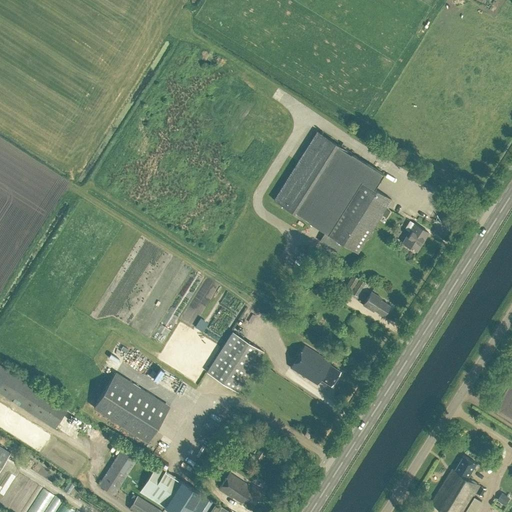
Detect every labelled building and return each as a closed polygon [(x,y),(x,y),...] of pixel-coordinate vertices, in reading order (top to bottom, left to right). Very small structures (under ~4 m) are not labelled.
[(358,252),(392,198),(373,186),(382,172),(317,131),(274,199),(325,231),(319,240),(336,251),(342,242),(358,252)] [(416,250),(428,231),(409,220),(405,228),(409,230),(402,241),(416,250)] [(390,232),(396,227),(393,223),(387,228),(390,232)] [(356,296),(365,282),(352,275),(344,288),(356,296)] [(175,326),(198,285),(188,279),(165,321),(175,326)] [(383,314),(389,304),(380,299),(381,297),(370,290),(362,303),(373,310),(374,309),(383,314)] [(142,295),(136,310),(144,313),(151,298),(142,295)] [(239,392),(264,351),(232,331),(207,372),(239,392)] [(330,385),(340,370),(329,364),(331,362),(304,344),(290,366),(317,383),(320,378),(330,385)] [(98,347),(97,351),(110,357),(112,351),(106,348),(105,350),(98,347)] [(335,355),(338,350),(333,347),(330,353),(335,355)] [(95,356),(93,359),(101,365),(104,361),(95,356)] [(0,393),(54,428),(66,408),(0,365),(0,393)] [(144,370),(137,380),(145,385),(152,375),(144,370)] [(148,441),(170,406),(116,371),(93,406),(148,441)] [(68,459),(5,420),(0,427),(0,441),(49,472),(56,477),(68,459)] [(309,438),(312,434),(306,430),(303,434),(309,438)] [(0,467),(10,451),(0,444),(0,467)] [(233,460),(238,451),(228,445),(223,453),(227,455),(227,457),(233,460)] [(114,494),(138,457),(122,446),(98,484),(114,494)] [(262,460),(267,453),(261,448),(256,455),(262,460)] [(469,477),(477,462),(464,454),(455,468),(452,466),(431,502),(447,511),(463,511),(480,484),(469,477)] [(232,511),(156,463),(140,492),(172,511),(189,511),(191,510),(193,511),(232,511)] [(250,486),(249,485),(249,484),(229,471),(218,488),(232,497),(232,496),(241,502),(244,498),(253,504),(263,490),(253,483),(250,486)] [(482,495),(487,488),(482,485),(477,492),(482,495)] [(502,493),(497,500),(505,505),(510,498),(502,493)] [(161,511),(162,511),(137,494),(128,508),(133,511),(161,511)] [(27,511),(35,511),(43,499),(37,496),(27,511)]
